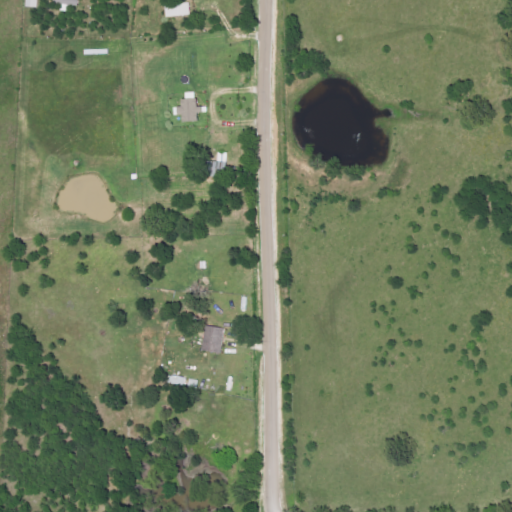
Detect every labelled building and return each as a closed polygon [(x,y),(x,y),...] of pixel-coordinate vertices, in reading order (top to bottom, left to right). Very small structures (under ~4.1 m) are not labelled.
[(26,0),(26,7),(39,8),(39,0),(26,0)] [(62,9),(78,11),(79,0),(55,0),(55,4),(63,5),(62,9)] [(190,15),(189,3),(164,6),(165,18),(190,15)] [(200,122),(200,107),(195,107),(195,99),(177,99),(176,121),(200,122)] [(221,352),(224,329),(205,326),(202,350),(221,352)]
